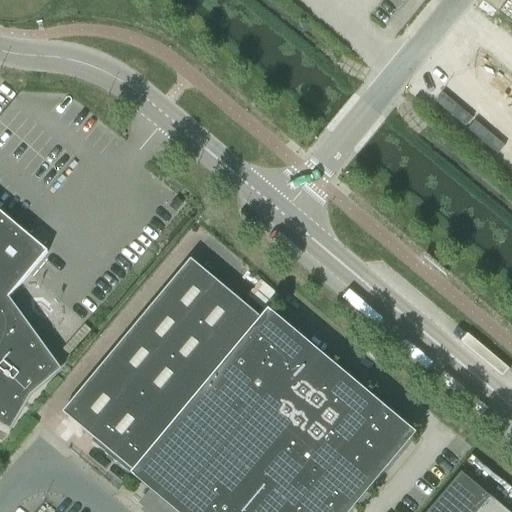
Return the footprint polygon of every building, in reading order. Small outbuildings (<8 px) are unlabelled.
[(35,366),(49,357),(36,336),(26,342),(0,319),(0,311),(49,254),(0,213),(0,403),(32,365),(35,366)] [(132,477),(263,321),(190,260),(62,414),(93,439),(90,442),(132,477)] [(249,305),(265,316),(282,292),(266,281),(249,305)] [(270,312),(263,321),(132,477),(173,511),(355,511),(419,436),(270,312)] [(507,511),(461,474),(429,511),(507,511)]
